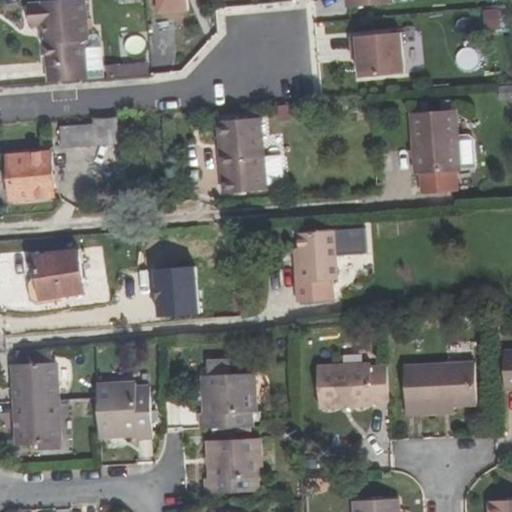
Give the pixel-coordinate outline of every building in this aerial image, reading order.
[(42,4),(29,4),(29,27),(40,27),(45,26),(46,37),(49,83),(88,80),(85,41),(89,41),(88,36),(87,0),(42,1),(42,4)] [(500,7),(483,10),(486,30),(503,28),(500,7)] [(401,33),(351,37),(353,53),(359,53),(360,58),(361,78),(405,74),(401,33)] [(102,41),(98,36),(88,36),(89,41),(85,41),(88,80),(105,78),(102,41)] [(109,67),(110,78),(149,75),(148,64),(109,67)] [(412,114),(416,175),(461,171),(457,110),(412,114)] [(95,119),(95,125),(62,127),(64,147),(122,143),(120,117),(95,119)] [(268,191),(262,119),(219,122),(225,194),(268,191)] [(11,183),(13,201),(56,198),(52,152),(9,156),(10,171),(2,171),(3,184),(11,183)] [(340,279),(354,278),(351,230),(337,231),(340,279)] [(303,283),(296,284),(297,304),(335,301),(334,281),(340,281),(340,279),(337,231),(299,234),(300,251),(303,283)] [(225,236),(146,239),(147,260),(226,258),(225,236)] [(36,257),(43,300),(87,294),(81,250),(36,257)] [(293,251),(296,284),(303,283),(300,251),(293,251)] [(196,266),(157,268),(160,315),(199,312),(196,266)] [(19,365),(14,365),(16,403),(59,401),(57,363),(54,363),(52,350),(30,351),(31,364),(19,365)] [(31,364),(30,351),(17,352),(19,365),(31,364)] [(254,427),(253,414),(257,414),(256,374),(230,375),(229,360),(209,361),(210,376),(202,376),(204,416),(200,416),(201,430),(254,427)] [(438,415),(437,407),(456,407),(479,406),(476,363),(405,367),(407,416),(438,415)] [(372,364),(318,367),(320,409),(374,407),(374,404),(390,403),(388,367),(372,367),(372,364)] [(138,437),(138,441),(154,441),(152,387),(137,388),(137,383),(98,385),(101,439),(138,437)] [(16,403),(18,446),(61,444),(59,401),(16,403)] [(208,442),(210,481),(206,481),(207,495),(260,493),(259,479),(264,478),(262,439),(208,442)] [(400,511),(400,499),(354,502),(354,511),(400,511)] [(511,511),(511,501),(490,502),(490,511),(511,511)]
